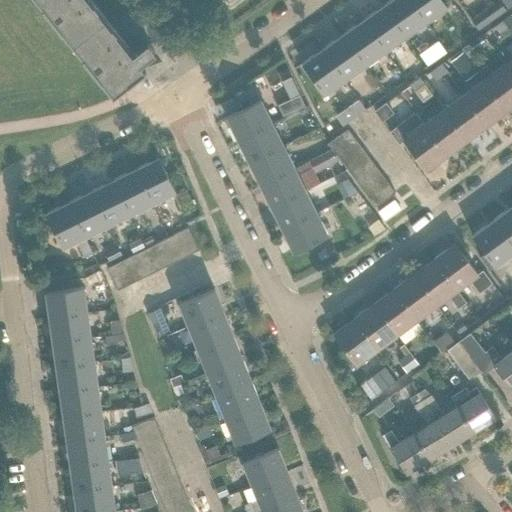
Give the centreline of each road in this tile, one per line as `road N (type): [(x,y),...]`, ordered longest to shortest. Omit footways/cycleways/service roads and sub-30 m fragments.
road 1 (residential): [(40,511),(1,196),(13,173),(175,95)]
road 2 (residential): [(291,331),(511,167)]
road 3 (residential): [(291,331),(175,95)]
road 4 (residential): [(380,511),(291,331)]
road 5 (residential): [(199,78),(318,0)]
